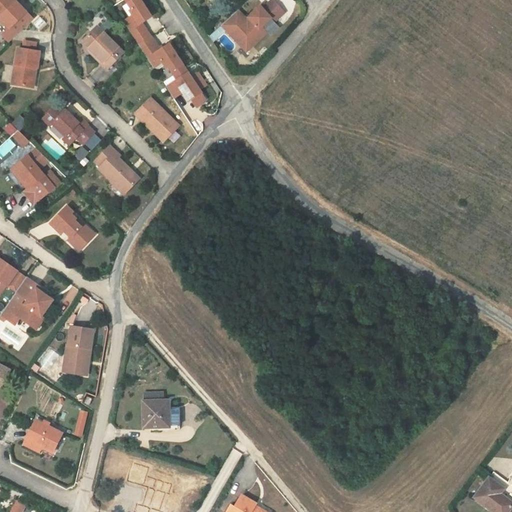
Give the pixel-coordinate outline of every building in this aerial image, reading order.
[(9,42),(33,19),(14,0),(0,0),(0,18),(9,29),(3,35),(9,42)] [(140,0),(132,0),(128,3),(138,19),(138,20),(149,13),(140,0)] [(260,12),(257,9),(248,17),(250,19),(248,21),(243,16),(238,21),(233,15),(222,25),(226,29),(232,36),(238,31),(249,43),(256,37),(259,40),(268,32),(262,26),(271,18),(274,22),(284,12),(273,0),(272,0),(263,9),(260,12)] [(238,10),(233,15),(238,21),(243,16),(238,10)] [(149,13),(138,20),(141,24),(142,23),(152,17),(149,13)] [(108,18),(99,28),(105,34),(114,24),(108,18)] [(139,25),(130,31),(135,39),(147,31),(142,23),(141,24),(139,25)] [(222,25),(209,37),(212,42),(226,29),(222,25)] [(99,28),(97,26),(82,42),(103,62),(101,64),(107,70),(124,53),(105,34),(99,28)] [(147,31),(135,39),(139,45),(151,37),(147,31)] [(249,43),(238,31),(232,36),(247,52),(259,40),(256,37),(249,43)] [(151,37),(139,45),(143,50),(155,42),(151,37)] [(24,42),(23,49),(35,51),(36,43),(24,42)] [(155,42),(143,50),(154,68),(164,62),(167,67),(168,65),(172,71),(182,65),(169,44),(160,50),(155,42)] [(30,88),(33,68),(37,69),(40,52),(35,51),(23,49),(18,48),(12,85),(30,88)] [(182,65),(172,71),(175,76),(185,69),(182,65)] [(201,104),(205,99),(185,69),(175,76),(177,79),(166,87),(174,98),(183,92),(186,93),(186,96),(189,101),(192,99),(197,107),(201,104)] [(180,127),(151,98),(135,114),(152,130),(164,143),(180,127)] [(79,123),(73,117),(65,110),(64,111),(57,104),(43,119),(51,126),(53,124),(66,136),(71,141),(75,137),(83,145),(95,132),(88,126),(88,125),(82,119),(81,120),(79,123)] [(75,114),(73,117),(79,123),(81,120),(75,114)] [(10,124),(5,129),(11,136),(17,130),(10,124)] [(71,141),(66,136),(64,139),(70,145),(72,142),(71,141)] [(121,156),(111,146),(96,161),(101,167),(99,168),(112,181),(113,180),(126,192),(140,179),(119,158),(121,156)] [(44,176),(39,170),(49,161),(36,149),(14,167),(30,187),(27,189),(24,192),(34,204),(54,188),(44,176)] [(14,167),(11,170),(27,189),(30,187),(14,167)] [(50,171),(44,176),(54,188),(60,183),(50,171)] [(112,181),(111,182),(124,195),(126,192),(113,180),(112,181)] [(71,214),(73,212),(67,206),(50,223),(61,234),(65,230),(72,236),(68,240),(77,248),(83,242),(85,244),(92,237),(82,227),(84,225),(77,217),(75,219),(71,214)] [(85,244),(83,242),(77,248),(79,251),(85,244)] [(17,272),(17,271),(0,258),(0,294),(6,286),(7,286),(17,272)] [(26,278),(17,272),(7,286),(16,292),(26,278)] [(39,286),(27,277),(26,278),(16,292),(28,301),(17,316),(24,321),(26,319),(38,327),(44,318),(41,316),(53,300),(45,294),(37,289),(39,286)] [(47,291),(39,286),(37,289),(45,294),(47,291)] [(484,294),(493,300),(498,292),(490,286),(484,294)] [(38,327),(26,319),(24,321),(36,329),(38,327)] [(89,360),(94,330),(71,327),(67,355),(66,355),(65,364),(76,366),(75,373),(87,375),(89,364),(86,364),(87,360),(89,360)] [(0,364),(0,388),(0,389),(10,369),(0,364)] [(76,366),(65,364),(63,372),(75,373),(76,366)] [(157,392),(145,393),(145,401),(143,401),(144,428),(151,428),(161,427),(171,427),(171,425),(170,401),(170,400),(164,400),(157,401),(157,392)] [(87,413),(81,411),(75,434),(82,436),(87,413)] [(27,439),(41,447),(53,453),(62,434),(48,426),(49,424),(38,418),(27,439)] [(39,451),(41,447),(27,439),(25,444),(39,451)] [(474,497),(494,511),(507,511),(511,506),(511,502),(500,494),(504,489),(489,478),(474,497)] [(151,483),(125,483),(124,510),(130,510),(141,510),(150,510),(151,483)] [(265,511),(260,509),(257,509),(254,508),(255,506),(256,504),(242,495),(235,507),(231,505),(227,511),(265,511)] [(21,511),(26,504),(17,500),(11,511),(13,511),(21,511)]
